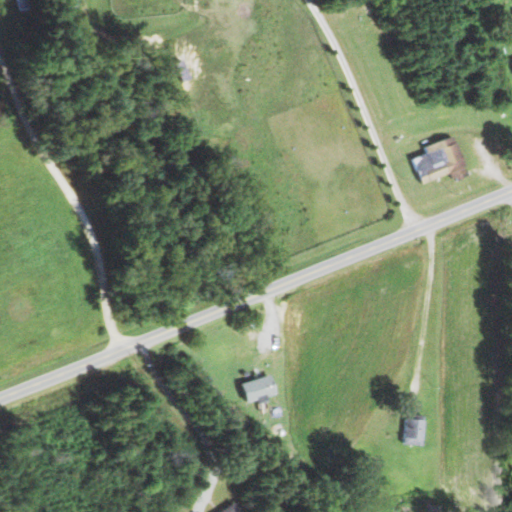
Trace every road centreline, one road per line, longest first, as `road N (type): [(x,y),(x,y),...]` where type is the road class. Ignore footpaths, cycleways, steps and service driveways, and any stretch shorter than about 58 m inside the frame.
road 1 (residential): [(511,189),(0,395)]
road 2 (residential): [(308,0),(343,61),(411,231)]
